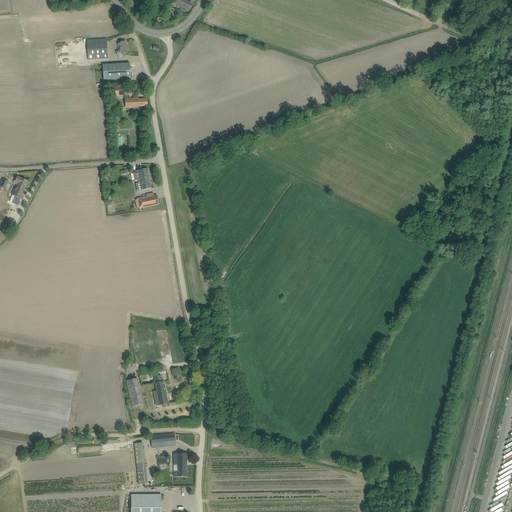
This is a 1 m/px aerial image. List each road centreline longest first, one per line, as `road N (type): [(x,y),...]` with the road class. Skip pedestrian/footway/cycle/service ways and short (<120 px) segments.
road 1 (unclassified): [(204,421),(202,353),(164,159)]
road 2 (unclassified): [(419,479),(267,445),(204,421)]
road 3 (unclassified): [(164,159),(0,166)]
road 4 (unclassified): [(164,159),(153,84),(167,59),(166,34)]
